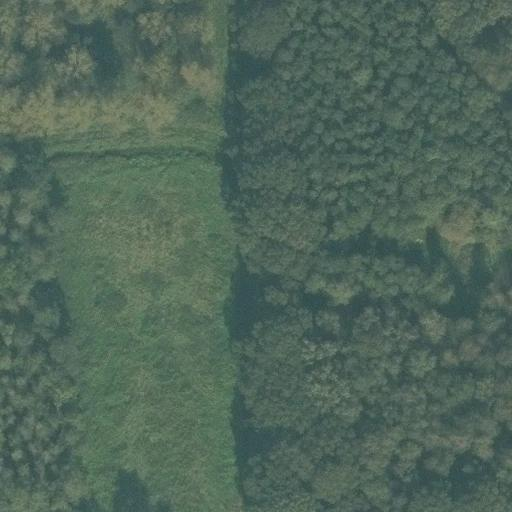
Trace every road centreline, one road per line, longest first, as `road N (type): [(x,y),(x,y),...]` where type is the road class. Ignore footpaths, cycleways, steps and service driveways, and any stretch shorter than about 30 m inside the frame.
road 1 (track): [(268,511),(245,0)]
road 2 (track): [(0,148),(168,129),(205,136),(250,160)]
